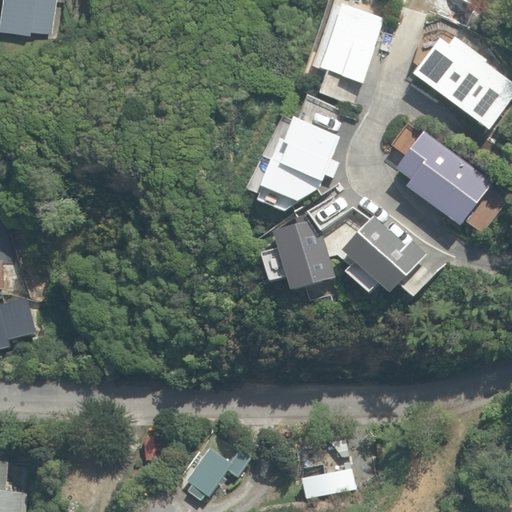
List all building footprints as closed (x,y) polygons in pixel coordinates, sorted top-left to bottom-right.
[(6,0),(2,29),(32,33),(33,29),(53,32),(57,0),(6,0)] [(337,12),(319,68),(330,71),(323,93),(351,102),(377,25),(337,12)] [(511,79),(441,31),(406,82),(483,136),(511,94),(511,79)] [(395,192),(450,234),(457,225),(474,239),(503,202),(407,129),(390,151),(400,159),(390,171),(403,181),(395,192)] [(511,149),(493,136),(485,147),(461,130),(450,146),(511,188),(511,149)] [(35,295),(51,299),(57,276),(41,271),(45,254),(19,247),(8,288),(34,295),(35,295)] [(4,348),(29,342),(20,306),(0,311),(0,356),(6,355),(4,348)] [(24,441),(8,439),(7,453),(23,455),(24,441)] [(0,511),(26,511),(27,493),(8,492),(10,463),(0,462),(0,511)] [(12,465),(11,484),(30,486),(31,466),(12,465)]
